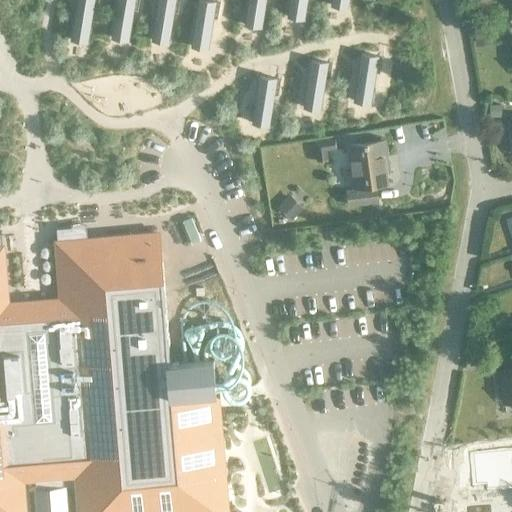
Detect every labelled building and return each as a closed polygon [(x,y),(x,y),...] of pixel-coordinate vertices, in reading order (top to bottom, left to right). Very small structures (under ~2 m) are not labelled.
[(76,0),(72,31),(88,33),(93,0),(76,0)] [(117,0),(112,29),(129,32),(134,0),(117,0)] [(158,0),(154,33),(170,35),(174,0),(158,0)] [(198,0),(192,37),(208,40),(215,3),(198,0)] [(248,0),(246,15),(262,18),(264,0),(248,0)] [(289,0),(288,8),(305,10),(306,0),(289,0)] [(490,30),(473,32),(474,46),(491,44),(490,30)] [(361,55),(355,92),(372,95),(377,58),(361,55)] [(310,61),(305,98),(321,101),(327,64),(310,61)] [(259,77),(253,114),(270,117),(276,80),(259,77)] [(503,104),(489,105),(490,117),(504,116),(503,104)] [(386,157),(383,141),(347,146),(354,191),(346,192),(347,205),(378,201),(376,186),(386,185),(383,158),(386,157)] [(288,194),(276,206),(290,219),(302,207),(288,194)] [(0,511),(23,511),(21,480),(35,479),(50,478),(62,477),(76,475),(79,511),(225,511),(215,392),(213,360),(170,364),(168,342),(159,234),(86,241),(72,242),(57,243),(56,243),(61,301),(32,303),(6,305),(1,248),(0,247),(0,511)] [(511,327),(495,333),(498,344),(511,338),(511,327)] [(479,353),(468,355),(469,366),(481,365),(479,353)] [(502,402),(511,400),(511,367),(499,369),(502,402)]
